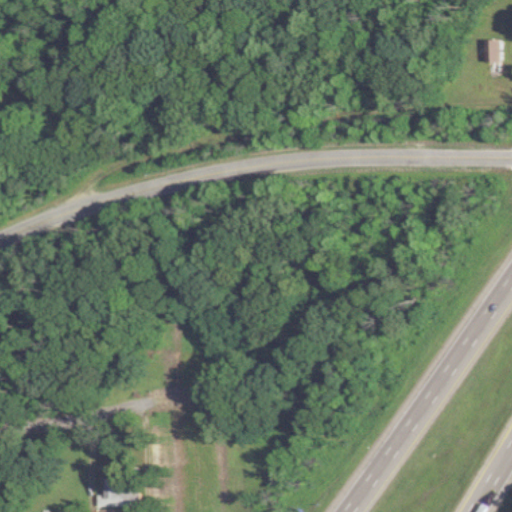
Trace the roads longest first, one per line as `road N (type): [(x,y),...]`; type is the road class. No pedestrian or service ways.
road 1 (tertiary): [(0,241),(152,186),(220,173),(333,161),(511,163)]
road 2 (motorway): [(511,285),(354,511)]
